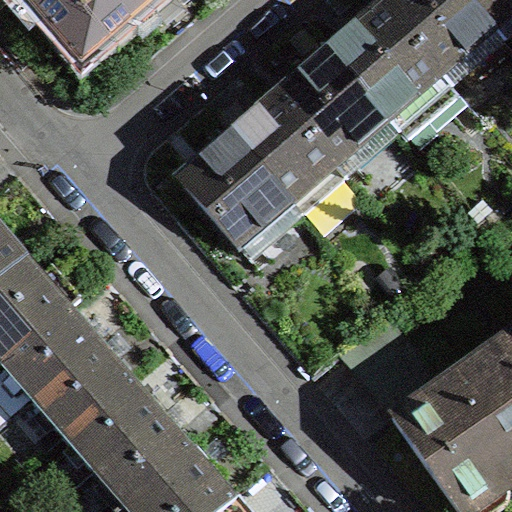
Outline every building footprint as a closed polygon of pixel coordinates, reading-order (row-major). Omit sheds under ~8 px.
[(24,0),(82,66),(110,41),(157,0),(24,0)] [(494,30),(467,0),(387,0),(380,6),(441,76),(494,30)] [(511,0),(467,0),(494,30),(511,13),(511,0)] [(406,142),(438,114),(421,93),(441,76),(380,6),(340,40),(327,52),(388,122),(406,142)] [(388,122),(327,52),(286,87),(274,97),(335,167),(388,122)] [(335,167),(274,97),(242,125),(230,135),(291,205),(335,167)] [(291,205),(230,135),(194,167),(180,179),(240,249),(291,205)] [(0,283),(26,261),(0,231),(0,283)] [(52,268),(40,278),(35,272),(26,261),(0,283),(0,358),(5,364),(68,310),(79,300),(52,268)] [(32,402),(100,344),(77,319),(68,310),(5,364),(2,367),(32,402)] [(342,355),(345,355),(362,374),(362,377),(364,377),(380,396),(380,398),(383,398),(398,417),(398,419),(394,421),(458,511),(478,511),(508,491),(511,488),(511,354),(507,358),(499,347),(474,365),(481,376),(464,388),(456,377),(449,383),(389,313),(342,355)] [(63,438),(129,381),(109,356),(100,344),(32,402),(63,438)] [(94,473),(161,415),(138,390),(129,381),(63,438),(94,473)] [(124,509),(191,451),(170,427),(161,415),(94,473),(124,509)] [(208,461),(196,447),(191,451),(124,509),(127,511),(219,511),(233,501),(218,484),(224,479),(208,461)] [(252,511),(238,496),(233,501),(219,511),(252,511)]
